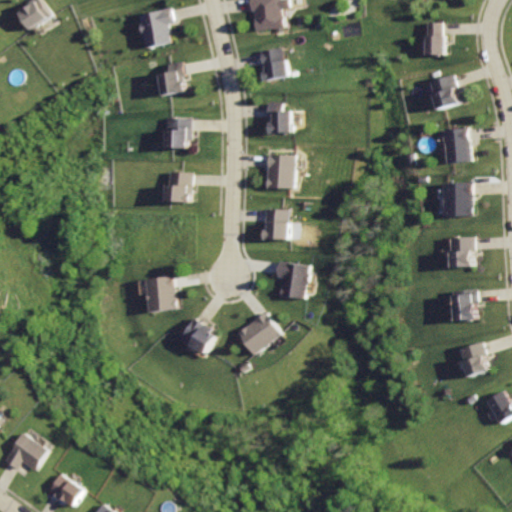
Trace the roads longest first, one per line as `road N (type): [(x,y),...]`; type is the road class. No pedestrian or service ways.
road 1 (residential): [(210,0),(232,117),(228,275)]
road 2 (residential): [(495,0),(488,45),(511,159)]
